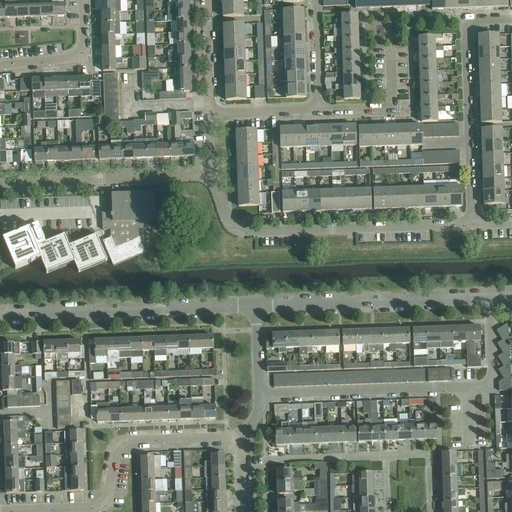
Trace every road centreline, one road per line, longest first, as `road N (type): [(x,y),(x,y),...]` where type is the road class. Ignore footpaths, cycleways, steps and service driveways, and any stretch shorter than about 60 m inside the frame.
road 1 (residential): [(472,224),(237,230),(212,176)]
road 2 (residential): [(0,510),(103,504),(115,453),(129,440),(240,435)]
road 3 (residential): [(255,304),(511,295)]
road 4 (residential): [(0,313),(255,304)]
road 5 (residential): [(472,224),(465,35),(476,20),(511,18)]
road 6 (residential): [(0,183),(212,176)]
road 7 (residential): [(240,435),(258,411),(255,304)]
road 8 (residential): [(0,66),(80,54),(83,0)]
road 9 (residential): [(317,110),(390,104),(390,47)]
